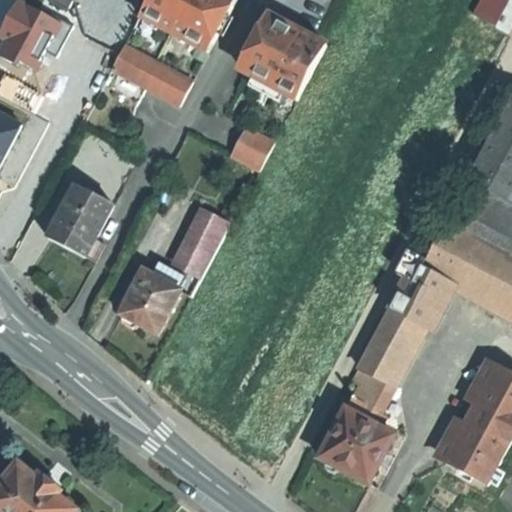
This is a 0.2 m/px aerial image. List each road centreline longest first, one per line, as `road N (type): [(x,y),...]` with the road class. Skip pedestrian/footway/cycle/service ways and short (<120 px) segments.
road 1 (residential): [(54,360),(254,0)]
road 2 (secondary): [(254,511),(54,360)]
road 3 (residential): [(79,75),(64,127),(0,238)]
